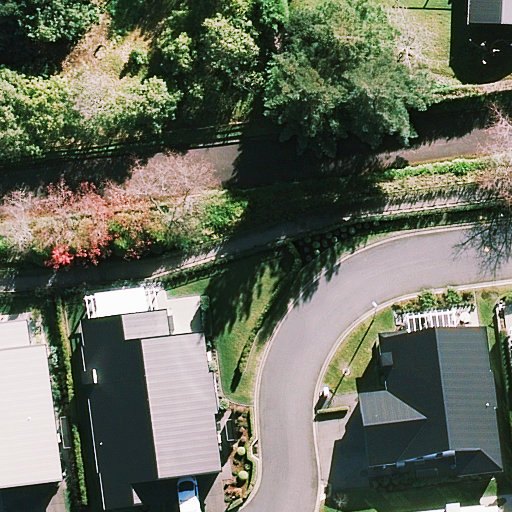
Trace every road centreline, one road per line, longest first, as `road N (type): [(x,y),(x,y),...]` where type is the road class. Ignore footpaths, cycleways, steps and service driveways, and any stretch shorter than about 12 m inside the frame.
road 1 (residential): [(0,197),(511,127)]
road 2 (residential): [(277,511),(289,482),(283,409),(301,339),(345,293),(389,271),(511,255)]
